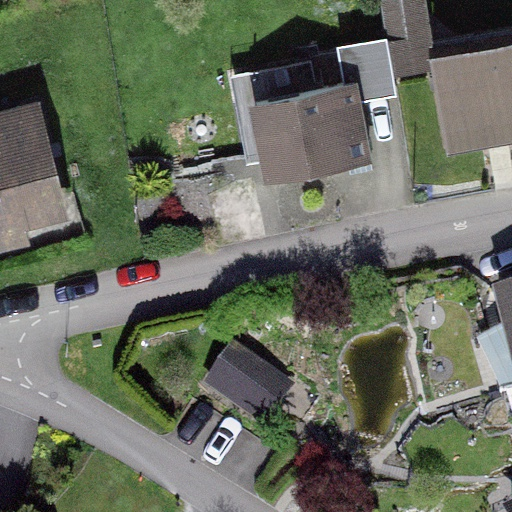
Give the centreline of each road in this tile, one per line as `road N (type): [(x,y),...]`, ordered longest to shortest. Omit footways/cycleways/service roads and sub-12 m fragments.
road 1 (residential): [(0,333),(183,287),(511,222)]
road 2 (residential): [(0,378),(97,419),(245,511)]
